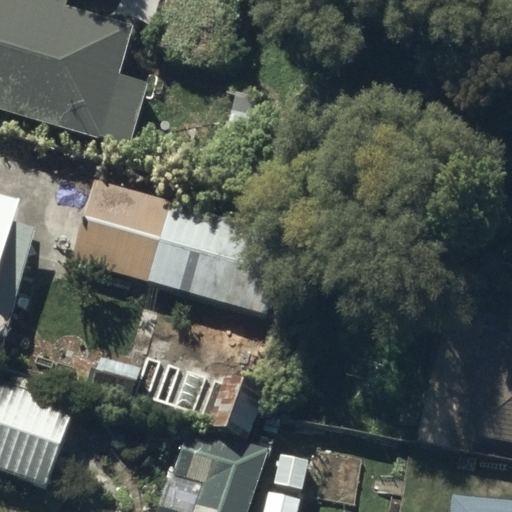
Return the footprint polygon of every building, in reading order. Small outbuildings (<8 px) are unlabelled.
[(137,45),(0,3),(0,128),(132,168),(152,103),(122,94),(137,45)] [(242,21),(174,3),(156,70),(224,89),(242,21)] [(409,162),(338,146),(324,208),(395,225),(409,162)] [(69,260),(258,316),(284,228),(95,172),(69,260)] [(0,331),(1,332),(32,227),(8,220),(15,196),(0,192),(0,331)] [(511,332),(483,327),(464,430),(511,438),(511,332)] [(0,375),(0,467),(48,484),(77,403),(0,375)] [(189,419),(153,511),(245,511),(269,449),(189,419)] [(262,511),(297,511),(312,461),(279,452),(262,511)] [(511,511),(511,500),(450,496),(448,511),(511,511)]
